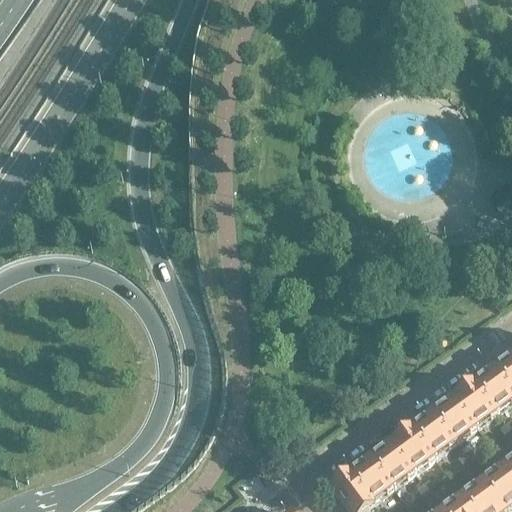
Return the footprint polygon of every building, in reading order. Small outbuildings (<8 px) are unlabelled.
[(494,213),(493,214),(494,215),(494,216),(495,217),(496,217),(497,218),(498,219),(499,219),(500,220),(501,221),(502,221),(503,221),(504,222),(505,222),(506,222),(507,222),(508,222),(509,222),(511,222),(511,221),(511,189),(510,189),(509,189),(508,189),(506,189),(505,189),(504,189),(504,191),(494,213)] [(511,358),(495,370),(511,393),(511,358)] [(511,408),(511,393),(495,370),(475,385),(496,413),(508,405),(511,409),(511,408)] [(496,413),(475,385),(454,400),(475,429),(488,419),(491,424),(499,418),(496,413)] [(478,433),(475,429),(454,400),(433,415),(454,444),(467,434),(470,439),(478,433)] [(457,448),(454,444),(433,415),(412,430),(433,459),(446,450),(449,454),(457,448)] [(511,436),(505,428),(499,432),(505,440),(511,436)] [(433,459),(412,430),(391,446),(412,474),(425,464),(429,469),(436,463),(433,459)] [(412,474),(391,446),(371,461),(391,489),(405,480),(408,484),(415,479),(412,474)] [(476,461),(470,453),(464,458),(470,466),(476,461)] [(470,466),(464,458),(458,462),(463,471),(470,466)] [(394,494),(391,489),(371,461),(350,475),(371,504),(384,494),(387,499),(394,494)] [(482,469),(476,461),(470,466),(476,474),(482,469)] [(476,474),(470,466),(463,471),(469,479),(476,474)] [(511,511),(511,480),(507,474),(505,470),(496,476),(499,480),(486,489),(502,511),(511,511)] [(371,504),(350,475),(330,490),(340,504),(339,504),(344,511),(374,511),(376,511),(371,504)] [(435,491),(429,483),(423,488),(428,496),(435,491)] [(502,511),(486,489),(484,486),(476,491),(478,495),(465,504),(470,511),(502,511)] [(428,496),(423,488),(416,492),(422,500),(428,496)] [(441,499),(435,491),(428,496),(434,504),(441,499)] [(434,504),(428,496),(422,500),(428,508),(434,504)] [(470,511),(465,504),(463,501),(455,506),(457,510),(454,511),(470,511)]
